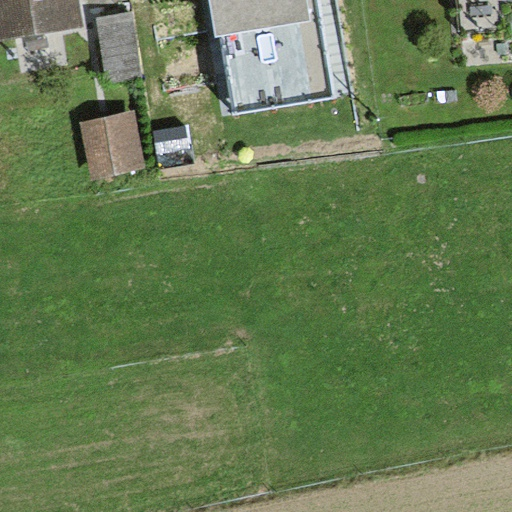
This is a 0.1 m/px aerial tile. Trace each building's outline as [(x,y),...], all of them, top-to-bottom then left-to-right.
[(0,0),(0,31),(69,20),(66,0),(0,0)] [(301,0),(208,0),(214,30),(253,69),(283,64),(279,40),(335,30),(330,4),(303,9),(301,0)] [(104,82),(138,78),(130,18),(96,22),(104,82)] [(188,84),(166,87),(169,103),(190,99),(188,84)] [(141,169),(131,119),(80,129),(90,179),(141,169)]
